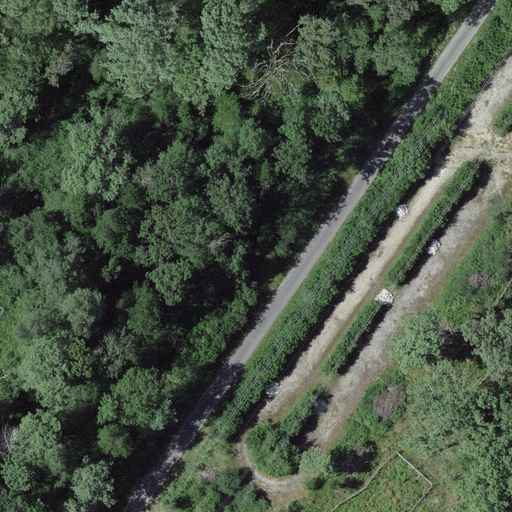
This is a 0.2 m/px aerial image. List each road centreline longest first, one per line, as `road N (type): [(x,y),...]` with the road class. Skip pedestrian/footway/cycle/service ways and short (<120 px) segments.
road 1 (track): [(511,71),(244,452),(257,479),(296,483),(365,359),(511,155)]
road 2 (unclassified): [(131,511),(488,0)]
